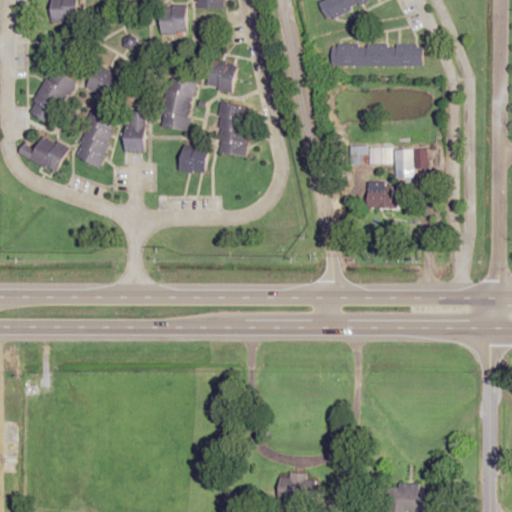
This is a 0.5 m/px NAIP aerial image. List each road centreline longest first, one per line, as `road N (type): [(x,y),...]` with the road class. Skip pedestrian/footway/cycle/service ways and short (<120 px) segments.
road 1 (residential): [(56,194),(131,217),(212,219),(266,200),(277,156),(241,0),(4,45),(10,159),(56,194)]
road 2 (trunk): [(511,298),(0,297)]
road 3 (trunk): [(0,327),(511,327)]
road 4 (residential): [(334,298),(282,0)]
road 5 (residential): [(500,0),(497,276),(489,298)]
road 6 (residential): [(485,511),(489,298)]
